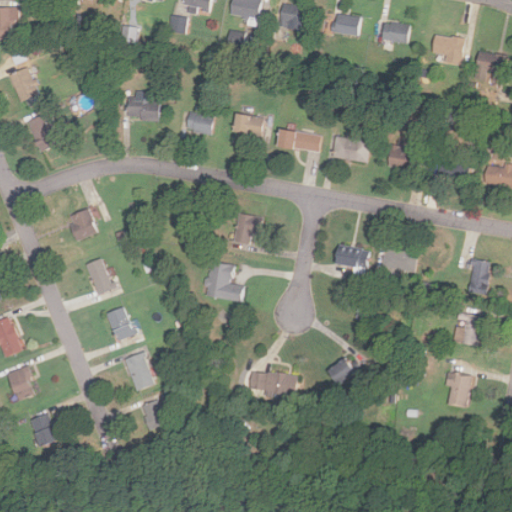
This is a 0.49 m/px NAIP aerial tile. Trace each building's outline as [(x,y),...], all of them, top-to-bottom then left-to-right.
[(212,0),(184,0),(184,7),(211,10),(212,0)] [(262,0),(233,0),(231,14),(259,20),(262,0)] [(281,22),(304,26),(307,8),(284,3),(281,22)] [(0,7),(0,39),(19,39),(19,7),(0,7)] [(358,37),(362,18),(338,13),(334,31),(358,37)] [(171,31),(185,33),(187,18),(173,16),(171,31)] [(383,40),(409,43),(411,25),(385,22),(383,40)] [(246,48),(249,32),(233,30),(231,45),(246,48)] [(433,53),(463,58),(466,39),(436,34),(433,53)] [(477,70),(506,74),(509,56),(479,52),(477,70)] [(40,96),(31,67),(11,73),(20,102),(40,96)] [(129,123),(160,123),(160,102),(129,102),(129,123)] [(187,131),(211,135),(214,117),(190,113),(187,131)] [(264,135),(266,117),(237,113),(234,131),(264,135)] [(60,144),(47,114),(28,122),(41,152),(60,144)] [(319,152),(322,135),(281,128),(278,145),(319,152)] [(334,156),(368,162),(372,142),(338,136),(334,156)] [(412,168),(414,148),(391,146),(389,166),(412,168)] [(438,174),(468,180),(472,160),(442,154),(438,174)] [(511,164),(489,161),(485,183),(511,187),(511,164)] [(78,240),(99,231),(88,208),(68,217),(78,240)] [(260,238),(265,218),(240,212),(234,239),(247,242),(249,236),(260,238)] [(371,250),(338,245),(336,263),(368,268),(371,250)] [(384,268),(416,271),(418,251),(386,248),(384,268)] [(87,264),(100,294),(114,287),(102,258),(87,264)] [(486,293),(492,262),(475,258),(469,290),(486,293)] [(234,264),(211,260),(206,296),(243,302),(246,285),(231,283),(234,264)] [(137,333),(125,305),(107,313),(120,341),(137,333)] [(479,345),(484,316),(461,312),(456,340),(479,345)] [(0,341),(7,356),(24,349),(9,316),(0,320),(0,341)] [(127,357),(137,389),(155,382),(146,351),(127,357)] [(357,372),(347,357),(328,369),(338,384),(357,372)] [(21,400),(39,391),(26,365),(8,374),(21,400)] [(300,374),(252,371),(250,392),(299,395),(300,374)] [(450,372),(448,386),(453,386),(450,406),(468,409),(474,377),(450,372)] [(152,428),(168,422),(158,399),(143,405),(152,428)] [(31,420),(42,446),(60,438),(48,412),(31,420)]
